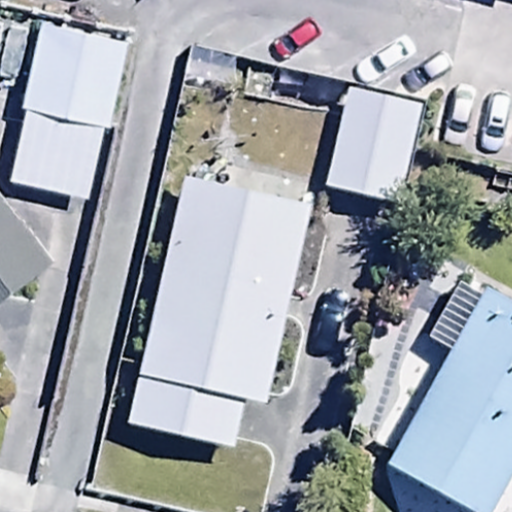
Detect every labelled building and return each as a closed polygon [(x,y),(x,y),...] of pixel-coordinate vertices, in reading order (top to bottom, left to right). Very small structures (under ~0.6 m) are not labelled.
[(116,35),(32,18),(0,176),(0,177),(84,195),(116,35)] [(414,100),(341,84),(317,188),(391,204),(414,100)] [(118,423),(221,448),(233,395),(258,401),(307,194),(179,164),(118,423)] [(0,294),(42,260),(0,208),(0,294)] [(511,312),(449,278),(418,336),(441,348),(377,464),(464,511),(485,511),(511,464),(511,312)]
